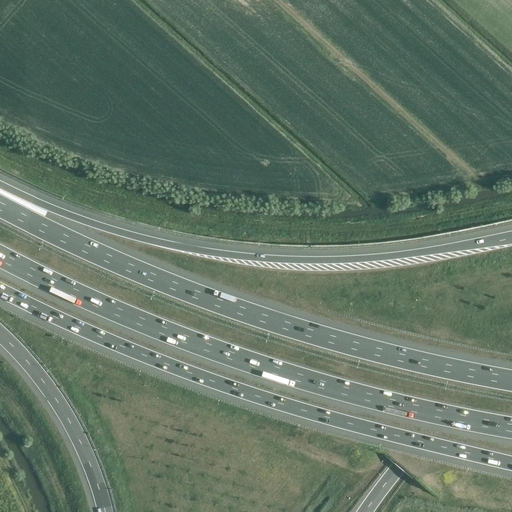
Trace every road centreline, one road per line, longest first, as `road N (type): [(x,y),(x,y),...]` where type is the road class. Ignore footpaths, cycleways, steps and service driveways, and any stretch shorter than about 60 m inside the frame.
road 1 (motorway): [(511,381),(351,346),(232,308),(0,206)]
road 2 (motorway): [(0,291),(253,397),(511,466)]
road 3 (motorway): [(0,257),(135,321),(273,371),(511,429)]
road 4 (motorway): [(511,237),(357,260),(228,256),(93,225),(0,186)]
road 5 (motorway): [(0,335),(76,431),(105,511)]
road 6 (motorway): [(511,365),(465,401),(365,511)]
